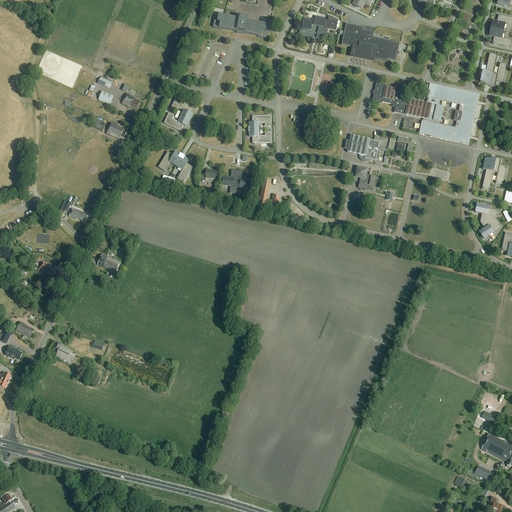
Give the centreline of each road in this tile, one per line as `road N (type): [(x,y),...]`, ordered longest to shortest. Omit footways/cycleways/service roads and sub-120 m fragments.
road 1 (primary): [(256,511),(8,447)]
road 2 (unclassified): [(8,447),(13,401),(88,245)]
road 3 (residential): [(400,241),(303,208),(282,172),(278,107)]
road 4 (track): [(34,187),(30,69),(54,0)]
road 5 (unclassified): [(88,245),(163,81)]
road 6 (residential): [(371,70),(426,81),(463,0)]
road 7 (residential): [(241,100),(239,149),(207,147),(193,132),(210,93)]
road 8 (residential): [(210,93),(239,40),(241,100)]
